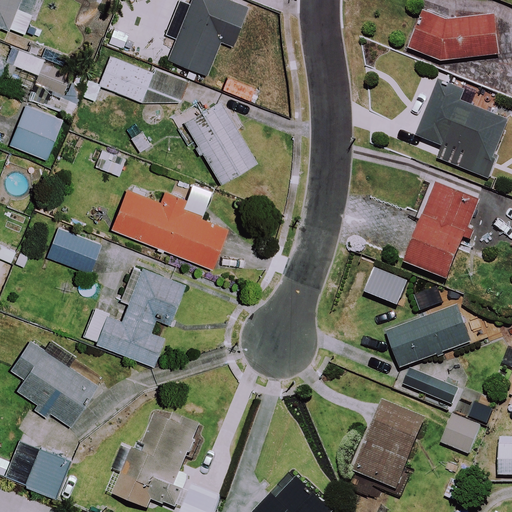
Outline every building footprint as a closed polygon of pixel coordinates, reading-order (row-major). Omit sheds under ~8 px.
[(0,0),(0,27),(24,37),(33,15),(16,9),(19,0),(0,0)] [(247,9),(223,0),(193,0),(191,6),(177,0),(149,0),(143,17),(117,6),(102,44),(160,67),(163,58),(206,75),(219,41),(232,46),(247,9)] [(496,19),(448,23),(422,13),(407,50),(442,62),(500,56),(496,19)] [(44,60),(18,50),(12,66),(39,76),(36,85),(64,96),(72,75),(43,64),(44,60)] [(99,85),(141,102),(153,74),(110,57),(99,85)] [(463,95),(436,85),(417,138),(443,147),(438,162),(485,179),(506,122),(459,105),(463,95)] [(255,163),(220,103),(184,124),(220,184),(255,163)] [(63,121),(22,104),(6,144),(46,160),(63,121)] [(125,160),(102,150),(94,166),(117,177),(125,160)] [(47,185),(47,169),(27,169),(28,185),(47,185)] [(478,202),(436,185),(403,262),(445,280),(478,202)] [(160,204),(125,189),(109,228),(209,268),(224,229),(196,218),(200,208),(164,194),(160,204)] [(100,245),(57,228),(46,257),(89,274),(100,245)] [(163,337),(150,332),(155,319),(168,323),(182,287),(139,271),(121,319),(93,309),(82,338),(139,360),(152,365),(163,337)] [(464,329),(456,309),(387,335),(399,367),(453,347),(455,352),(481,342),(475,326),(464,329)] [(97,386),(29,340),(9,369),(24,379),(16,391),(70,427),(97,386)] [(455,390),(411,370),(404,386),(448,406),(455,390)] [(423,419),(381,404),(356,474),(397,489),(423,419)] [(198,427),(155,411),(140,450),(134,447),(123,476),(114,473),(107,493),(148,508),(152,499),(181,510),(180,511),(214,511),(221,496),(178,480),(198,427)] [(479,427),(452,416),(441,443),(467,454),(479,427)] [(511,438),(500,438),(498,476),(511,476),(511,438)] [(67,462),(24,444),(10,479),(52,497),(67,462)] [(308,485),(290,470),(255,511),(329,511),(330,511),(304,489),(308,485)]
